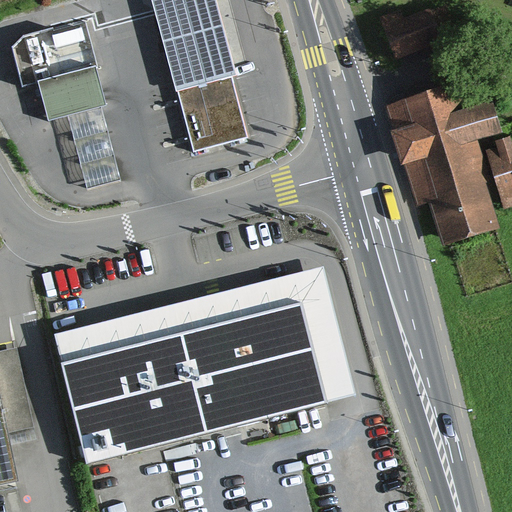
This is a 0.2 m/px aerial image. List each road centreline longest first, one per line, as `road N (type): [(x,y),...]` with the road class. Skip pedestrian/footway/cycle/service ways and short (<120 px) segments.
road 1 (residential): [(0,191),(24,228),(72,243),(364,169)]
road 2 (primary): [(458,511),(364,169)]
road 3 (primary): [(364,169),(312,0)]
